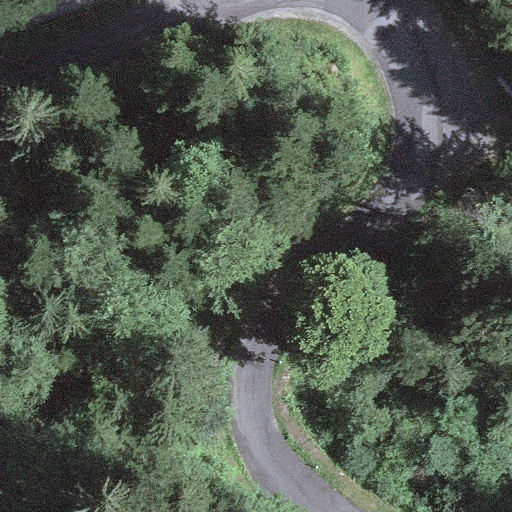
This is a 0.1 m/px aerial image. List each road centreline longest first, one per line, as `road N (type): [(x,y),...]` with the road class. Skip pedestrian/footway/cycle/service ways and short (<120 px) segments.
road 1 (unclassified): [(358,0),(392,31),(417,89),(408,179),(296,299),(271,334),(252,394),(267,444),(335,511)]
road 2 (unclassified): [(0,99),(206,0)]
